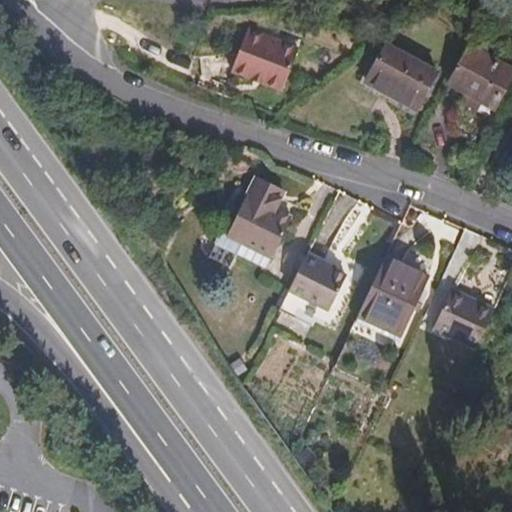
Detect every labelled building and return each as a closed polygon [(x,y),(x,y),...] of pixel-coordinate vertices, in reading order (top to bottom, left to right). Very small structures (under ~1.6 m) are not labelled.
[(243,34),(227,76),(278,96),(294,54),(243,34)] [(458,48),(438,86),(483,111),(504,72),(458,48)] [(399,115),(420,76),(374,51),(353,90),(399,115)] [(291,209),(274,201),(283,183),(256,169),(229,225),(272,246),(291,209)] [(272,246),(229,225),(223,222),(218,233),(267,257),(272,246)] [(341,277),(299,258),(284,290),(326,310),(341,277)] [(377,261),(350,317),(392,336),(418,280),(377,261)] [(424,332),(468,352),(487,311),(443,291),(424,332)]
